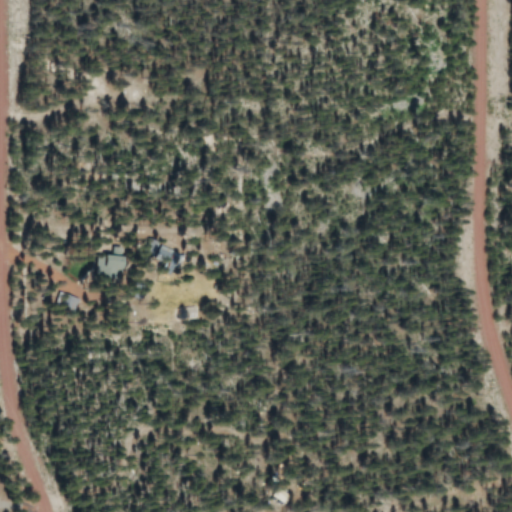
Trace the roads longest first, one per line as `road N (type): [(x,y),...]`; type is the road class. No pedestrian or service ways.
road 1 (residential): [(511,408),(477,274),(477,0)]
road 2 (residential): [(43,511),(0,365)]
